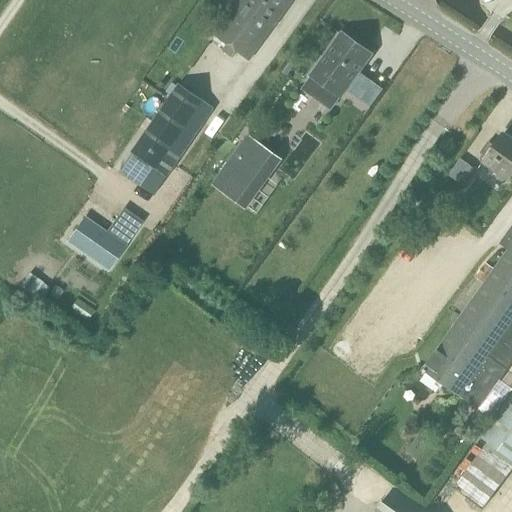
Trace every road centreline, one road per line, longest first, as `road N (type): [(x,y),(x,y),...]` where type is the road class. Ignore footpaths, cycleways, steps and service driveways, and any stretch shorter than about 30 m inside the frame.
road 1 (track): [(174,511),(487,60)]
road 2 (tertiary): [(511,76),(391,0)]
